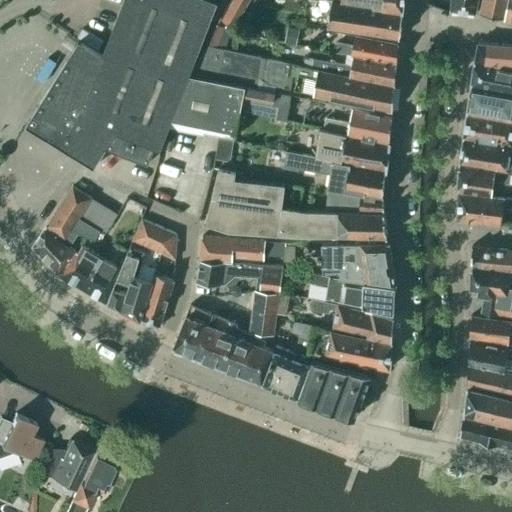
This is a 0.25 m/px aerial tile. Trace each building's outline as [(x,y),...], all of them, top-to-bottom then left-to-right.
[(217,1),(215,0),(124,0),(104,54),(80,39),(26,124),(94,166),(106,148),(148,164),(154,147),(160,149),(181,92),(198,51),(217,1)] [(250,0),(232,0),(221,21),(234,28),(250,0)] [(319,0),(316,0),(304,0),(303,11),(317,13),(319,0)] [(402,10),(403,0),(326,0),(402,10)] [(477,0),(451,0),(450,10),(475,13),(477,0)] [(482,0),(480,13),(504,18),(506,0),(482,0)] [(399,38),(402,11),(332,4),(330,27),(399,38)] [(295,27),(289,25),(287,30),(286,30),(284,43),(293,45),(296,32),(294,32),(295,27)] [(218,26),(207,45),(225,49),(230,31),(218,26)] [(354,54),(397,63),(399,43),(355,34),(353,45),(338,42),(336,53),(354,56),(354,54)] [(511,45),(478,42),(475,60),(511,67),(511,45)] [(225,140),(231,141),(239,143),(248,96),(279,102),(276,119),(286,121),(291,96),(256,89),(262,57),(225,49),(207,45),(186,81),(169,128),(203,135),(204,132),(226,137),(225,140)] [(395,85),(397,63),(354,54),(354,56),(352,66),(315,59),(313,68),(395,85)] [(392,111),(395,85),(313,68),(311,68),(303,66),(282,62),(267,58),(262,80),(265,83),(269,85),(291,90),(293,80),(297,81),(298,76),(317,81),(315,95),(392,111)] [(304,58),(303,66),(311,68),(313,60),(304,58)] [(472,82),(511,90),(511,67),(475,60),(472,82)] [(511,90),(472,82),(467,111),(511,118),(511,90)] [(323,128),(389,142),(392,116),(353,108),(349,122),(326,117),(323,128)] [(511,122),(467,115),(464,137),(511,145),(511,140),(511,122)] [(389,142),(323,128),(323,129),(320,129),(315,157),(386,169),(389,142)] [(511,165),(509,165),(511,145),(464,137),(459,165),(511,174),(511,165)] [(228,162),(231,141),(225,140),(225,141),(218,139),(215,160),(228,162)] [(383,197),(386,169),(315,157),(287,152),(283,168),(297,171),(298,169),(331,175),(327,206),(384,209),(383,197)] [(511,174),(459,165),(458,190),(491,195),(494,172),(511,174)] [(384,212),(384,209),(327,206),(326,211),(306,211),(282,208),(283,203),(285,185),(235,179),(236,172),(219,168),(205,222),(228,230),(307,236),(387,236),(384,212)] [(72,186),(58,207),(78,219),(79,218),(80,216),(92,198),(72,186)] [(503,208),(511,209),(511,198),(458,192),(458,219),(501,224),(503,208)] [(89,222),(100,203),(92,198),(80,216),(89,222)] [(97,227),(108,209),(100,203),(89,222),(97,227)] [(99,232),(79,218),(78,219),(58,207),(47,225),(65,239),(72,229),(80,234),(94,241),(99,232)] [(117,215),(108,209),(97,227),(106,233),(117,215)] [(156,250),(165,229),(142,219),(133,240),(156,250)] [(33,245),(59,274),(75,252),(70,248),(80,234),(72,229),(65,239),(65,240),(46,226),(33,245)] [(177,234),(165,229),(156,250),(175,259),(177,234)] [(202,236),(200,260),(233,262),(233,258),(244,259),(264,261),(264,253),(279,254),(279,242),(265,241),(202,236)] [(342,278),(395,285),(388,242),(322,243),(322,266),(322,275),(342,278)] [(511,270),(510,272),(511,272),(511,248),(472,245),(472,267),(511,270)] [(108,302),(108,303),(140,319),(140,318),(153,281),(155,273),(156,269),(142,265),(146,252),(130,246),(121,269),(117,278),(130,282),(126,293),(113,289),(108,302)] [(296,246),(285,246),(285,256),(285,259),(295,259),(296,246)] [(75,252),(59,274),(85,290),(104,260),(82,247),(77,253),(75,252)] [(85,290),(108,303),(108,302),(113,289),(117,278),(121,269),(104,260),(85,290)] [(233,262),(200,260),(197,281),(197,282),(224,285),(234,276),(257,278),(255,291),(280,294),(281,289),(283,266),(244,263),(233,262)] [(511,285),(509,285),(510,272),(511,270),(472,267),(471,287),(481,288),(480,294),(485,295),(483,312),(511,315),(511,285)] [(395,285),(342,278),(322,275),(300,271),(298,281),(328,286),(327,299),(394,313),(395,285)] [(155,273),(153,281),(140,319),(159,327),(174,280),(155,273)] [(255,291),(250,332),(274,335),(280,294),(255,291)] [(290,296),(281,294),(279,303),(288,304),(290,296)] [(332,330),(392,345),(394,317),(314,301),(312,310),(325,313),(329,314),(330,310),(336,312),(332,330)] [(173,346),(195,355),(212,314),(190,304),(186,316),(173,346)] [(220,365),(236,327),(212,314),(195,355),(220,365)] [(470,336),(511,343),(511,331),(511,332),(511,321),(471,315),(470,336)] [(310,346),(315,327),(295,322),(291,332),(300,335),(298,342),(310,346)] [(250,334),(238,328),(236,327),(220,365),(242,374),(256,337),(250,334)] [(315,327),(310,346),(308,355),(313,356),(350,364),(351,360),(390,368),(392,345),(332,330),(315,327)] [(242,374),(262,382),(273,351),(263,346),(265,341),(250,334),(256,337),(242,374)] [(511,348),(470,339),(469,363),(504,371),(507,358),(511,359),(511,348)] [(273,351),(262,382),(298,396),(312,360),(313,356),(308,355),(310,346),(298,342),(294,353),(275,347),(273,351)] [(298,396),(317,403),(331,365),(312,360),(298,396)] [(511,373),(504,371),(469,363),(467,387),(511,397),(511,373)] [(331,365),(317,403),(335,410),(350,370),(331,365)] [(350,370),(335,410),(354,417),(369,375),(350,370)] [(511,397),(467,387),(464,414),(511,424),(511,397)] [(36,423),(15,413),(10,424),(0,419),(0,457),(16,452),(33,460),(43,439),(31,434),(36,423)] [(511,424),(464,414),(461,436),(511,447),(511,424)] [(61,458),(52,477),(75,489),(94,451),(71,440),(61,458)] [(75,489),(64,511),(83,511),(94,488),(103,492),(117,461),(94,451),(75,489)] [(35,511),(37,488),(29,487),(27,511),(35,511)]
